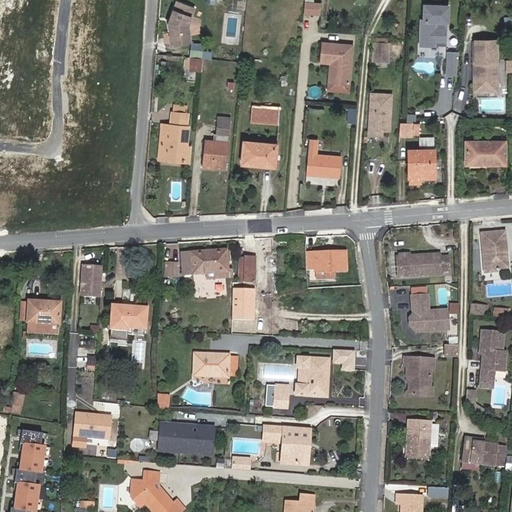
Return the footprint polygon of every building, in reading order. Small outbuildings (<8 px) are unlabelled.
[(167,22),(169,44),(188,42),(186,25),(194,8),(177,1),(167,22)] [(314,1),(304,1),(303,13),(313,14),(314,1)] [(322,2),(314,1),(313,14),(321,15),(322,2)] [(439,40),(445,40),(445,29),(440,29),(440,21),(446,21),(447,21),(448,6),(424,5),(424,20),(421,20),(420,45),(439,45),(439,40)] [(476,84),(498,84),(498,61),(496,61),(496,40),(476,40),(476,57),(479,57),(479,61),(476,61),(476,84)] [(390,42),(376,41),(375,61),(388,62),(390,42)] [(352,46),(322,42),(320,61),(330,62),(333,63),(332,66),(332,67),(329,70),(328,81),(348,83),(352,46)] [(457,74),(459,59),(450,58),(448,73),(457,74)] [(511,61),(503,61),(503,72),(511,72),(511,61)] [(348,83),(328,81),(327,89),(347,91),(348,83)] [(378,130),(383,131),(388,131),(390,95),(370,94),(368,134),(378,134),(378,130)] [(173,105),(172,113),(188,115),(189,106),(173,105)] [(279,109),(251,107),(250,121),(278,124),(279,109)] [(357,109),(348,108),(347,122),(355,123),(357,109)] [(163,124),(160,146),(159,159),(188,161),(189,147),(186,147),(188,127),(187,127),(188,115),(172,113),(171,125),(170,125),(163,124)] [(400,122),(399,135),(412,135),(412,131),(417,131),(418,122),(400,122)] [(217,123),(216,134),(227,136),(228,136),(229,124),(217,123)] [(213,134),(213,142),(226,143),(227,136),(216,134),(213,134)] [(434,147),(434,137),(419,137),(418,146),(434,147)] [(340,158),(316,155),(316,141),(310,140),(307,174),(339,177),(340,158)] [(226,143),(213,142),(206,141),(203,164),(225,165),(227,143),(226,143)] [(244,142),(242,164),(275,167),(276,145),(244,142)] [(466,163),(503,164),(503,143),(466,142),(466,163)] [(434,150),(408,151),(409,177),(434,177),(434,150)] [(487,264),(484,264),(485,272),(489,274),(494,274),(498,270),(508,270),(505,234),(481,235),(483,257),(486,257),(487,264)] [(225,250),(191,253),(180,254),(182,274),(193,273),(212,272),(213,279),(231,277),(231,269),(226,270),(225,250)] [(314,271),(347,270),(346,252),(307,253),(307,269),(315,269),(314,271)] [(254,281),(255,257),(245,257),(244,281),(254,281)] [(439,260),(439,257),(411,260),(410,257),(402,258),(402,260),(398,261),(399,279),(439,277),(439,275),(439,261),(439,260)] [(439,275),(439,277),(441,277),(441,273),(450,273),(450,259),(439,260),(439,261),(439,275)] [(165,276),(178,277),(178,264),(166,263),(165,276)] [(81,297),(101,298),(103,266),(83,265),(81,297)] [(415,334),(438,333),(438,313),(438,312),(428,313),(427,297),(411,298),(412,308),(414,308),(415,319),(409,322),(409,328),(415,334)] [(60,302),(28,301),(27,321),(27,332),(59,333),(60,302)] [(469,304),(468,315),(487,317),(488,305),(469,304)] [(110,329),(128,330),(128,328),(145,329),(147,307),(112,306),(110,329)] [(460,316),(460,306),(452,306),(451,316),(460,316)] [(493,307),(492,317),(508,319),(509,309),(493,307)] [(243,326),(243,315),(234,315),(234,326),(243,326)] [(503,353),(504,334),(483,332),(481,352),(485,352),(484,356),(482,389),(495,390),(496,373),(504,373),(506,353),(503,353)] [(443,357),(458,357),(458,345),(443,345),(443,357)] [(79,365),(94,367),(96,355),(80,353),(79,365)] [(229,354),(194,353),(193,360),(193,374),(193,375),(229,377),(229,374),(229,362),(229,355),(229,354)] [(229,362),(229,374),(238,375),(239,356),(229,355),(229,362)] [(297,395),(307,395),(326,397),(326,395),(327,384),(327,380),(325,379),(326,371),(329,372),(329,368),(330,359),(309,358),(299,357),(298,367),(301,367),(300,385),(298,385),(297,395)] [(437,361),(405,360),(405,370),(408,370),(407,400),(426,400),(426,392),(431,392),(432,371),(436,372),(437,363),(437,361)] [(274,393),(289,394),(289,387),(274,386),(274,393)] [(467,390),(466,404),(472,405),(471,415),(481,415),(482,407),(475,406),(476,390),(467,390)] [(431,392),(426,392),(426,400),(435,401),(435,399),(435,392),(431,392)] [(20,415),(25,395),(14,393),(9,412),(20,415)] [(288,404),(289,394),(274,393),(273,402),(272,407),(288,408),(288,404)] [(170,395),(158,394),(158,407),(169,408),(170,395)] [(83,425),(110,427),(111,417),(77,414),(75,424),(83,425)] [(433,423),(410,421),(408,458),(430,459),(431,451),(432,435),(433,423)] [(187,425),(161,423),(159,450),(213,454),(215,427),(198,426),(197,434),(187,433),(187,425)] [(109,438),(110,427),(83,425),(75,424),(74,435),(109,438)] [(197,434),(198,426),(187,425),(187,433),(197,434)] [(281,463),(304,465),(305,446),(310,446),(311,429),(264,426),(263,442),(273,443),(273,440),(283,440),(283,444),(281,463)] [(31,511),(32,511),(35,511),(40,485),(36,485),(38,472),(41,472),(45,446),(42,446),(43,433),(19,429),(18,437),(22,437),(20,450),(24,450),(22,462),(18,462),(17,469),(13,468),(12,476),(16,476),(14,489),(18,490),(16,502),(12,501),(10,511),(31,511)] [(499,446),(485,444),(475,443),(475,440),(467,438),(464,462),(496,467),(499,446)] [(250,457),(232,457),(232,468),(250,469),(250,457)] [(171,506),(165,499),(168,496),(161,488),(158,491),(154,486),(155,482),(159,483),(160,473),(145,472),(144,484),(131,483),(130,496),(135,497),(135,501),(142,508),(147,504),(153,511),(180,511),(184,509),(184,508),(177,501),(174,503),(171,506)] [(312,511),(314,496),(299,495),(298,503),(286,502),(285,511),(312,511)] [(174,503),(168,496),(165,499),(171,506),(174,503)] [(425,511),(426,497),(399,496),(398,506),(404,506),(404,511),(425,511)] [(79,500),(79,508),(94,509),(95,501),(79,500)]
